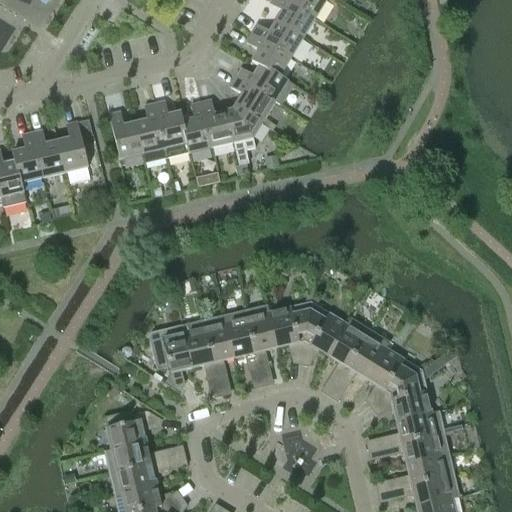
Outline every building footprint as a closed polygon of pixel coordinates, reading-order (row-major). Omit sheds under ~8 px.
[(276,24),(303,40),(314,21),(280,0),(273,0),(270,6),(282,13),(276,24)] [(280,0),(314,21),(326,1),(324,0),(280,0)] [(252,35),(291,60),(303,40),(276,24),(269,34),(257,26),(252,35)] [(279,79),(279,78),(291,60),(252,35),(246,45),(258,52),(251,63),(259,68),(260,67),(279,79)] [(236,80),(275,104),(279,107),(292,86),(279,78),(279,79),(260,67),(259,68),(254,78),(241,70),(236,80)] [(242,97),(236,107),(262,123),(275,104),(236,80),(230,89),(242,97)] [(201,105),(211,150),(233,145),(233,144),(226,114),(215,116),(211,102),(201,105)] [(154,106),(167,160),(188,155),(186,146),(187,146),(182,124),(183,124),(181,115),(168,118),(165,104),(154,106)] [(186,146),(188,155),(211,150),(201,105),(190,107),(193,121),(183,124),(182,124),(187,146),(186,146)] [(135,125),(143,156),(145,166),(167,160),(154,106),(144,109),(147,123),(135,125)] [(233,144),(233,145),(238,167),(238,168),(247,166),(249,165),(246,152),(255,150),(252,140),(262,123),(236,107),(232,112),(226,114),(233,144)] [(143,156),(135,125),(123,128),(120,114),(109,117),(119,162),(143,156)] [(88,122),(77,124),(81,139),(92,137),(88,122)] [(69,141),(57,144),(65,175),(88,169),(81,139),(77,124),(66,127),(69,141)] [(42,133),(32,135),(42,180),(65,175),(57,144),(46,147),(42,133)] [(20,185),(21,185),(42,180),(32,135),(21,138),(25,152),(12,155),(14,164),(15,164),(20,185)] [(26,204),(21,185),(20,185),(15,164),(14,164),(4,166),(0,152),(0,198),(0,200),(3,209),(26,204)] [(276,158),(265,160),(267,170),(278,167),(276,158)] [(238,167),(235,168),(237,178),(249,176),(247,166),(238,168),(238,167)] [(195,179),(197,188),(219,183),(217,174),(195,179)] [(69,207),(62,209),(64,218),(72,217),(69,207)] [(48,214),(40,216),(42,225),(50,223),(48,214)] [(304,343),(310,305),(269,315),(268,315),(276,350),(304,343)] [(347,328),(346,327),(310,305),(304,343),(329,358),(347,328)] [(268,315),(269,315),(267,308),(245,313),(259,369),(269,367),(265,352),(276,350),(268,315)] [(259,369),(245,313),(224,318),(234,360),(245,357),(249,372),(259,369)] [(234,360),(224,318),(203,323),(217,379),(227,377),(223,362),(234,360)] [(339,382),(369,333),(350,321),(346,327),(347,328),(329,358),(338,364),(330,377),(339,382)] [(207,382),(217,379),(203,323),(182,328),(192,370),(203,367),(207,382)] [(192,370),(182,328),(152,335),(149,339),(157,372),(169,369),(170,375),(192,370)] [(384,351),(385,351),(389,345),(369,333),(339,382),(348,387),(356,375),(365,381),(384,351)] [(122,351),(121,354),(122,356),(122,357),(125,358),(128,358),(130,356),(130,353),(129,350),(127,349),(126,349),(124,349),(122,351)] [(389,396),(421,373),(385,351),(384,351),(365,381),(389,396)] [(431,416),(431,415),(421,373),(389,396),(396,424),(431,416)] [(114,389),(108,394),(113,400),(119,395),(114,389)] [(111,453),(146,444),(141,422),(135,424),(132,412),(103,419),(111,451),(111,453)] [(387,448),(443,435),(438,413),(431,415),(431,416),(396,424),(399,435),(384,439),(387,448)] [(406,466),(448,456),(443,435),(387,448),(389,458),(403,455),(406,466)] [(109,475),(165,462),(163,452),(149,455),(146,444),(111,453),(111,451),(104,453),(109,475)] [(397,491),(453,477),(448,456),(406,466),(409,477),(394,481),(397,491)] [(121,495),(156,486),(153,475),(168,472),(165,462),(109,475),(115,497),(122,496),(121,495)] [(73,476),(63,478),(65,485),(75,483),(73,476)] [(451,501),(457,500),(458,499),(453,477),(397,491),(399,500),(413,497),(416,508),(451,500),(451,501)] [(117,511),(162,511),(156,486),(121,495),(122,496),(115,497),(117,511)] [(451,500),(416,508),(416,511),(459,511),(457,500),(451,501),(451,500)]
